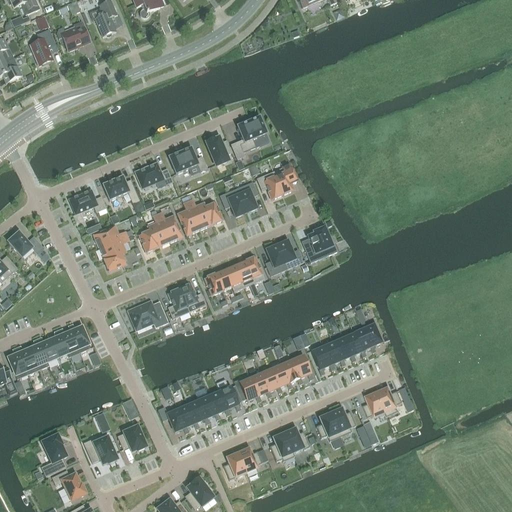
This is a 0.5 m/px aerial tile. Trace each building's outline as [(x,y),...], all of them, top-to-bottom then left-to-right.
[(9,0),(14,9),(20,6),(25,17),(40,12),(34,0),(9,0)] [(141,8),(142,12),(141,12),(140,13),(140,14),(139,15),(139,16),(139,17),(140,18),(140,19),(141,20),(142,21),(143,21),(145,21),(146,21),(147,20),(148,20),(148,19),(149,19),(149,18),(149,17),(149,16),(149,15),(149,14),(160,10),(156,1),(158,0),(138,0),(133,2),(136,10),(141,8)] [(327,0),(331,8),(337,5),(334,0),(299,0),(304,10),(324,0),(327,0)] [(59,5),(60,10),(70,7),(69,2),(59,5)] [(116,17),(110,3),(99,8),(103,17),(95,21),(102,40),(105,38),(107,39),(111,38),(111,36),(116,34),(110,20),(116,17)] [(37,15),(40,27),(50,25),(47,13),(37,15)] [(89,43),(81,24),(73,27),(73,29),(64,33),(63,32),(62,30),(57,31),(56,35),(57,40),(59,43),(62,42),(68,54),(77,50),(76,49),(89,43)] [(55,48),(49,32),(36,37),(39,43),(30,47),(39,69),(41,68),(42,69),(46,67),(46,66),(53,63),(48,51),(55,48)] [(0,66),(13,61),(4,41),(0,43),(0,66)] [(13,61),(0,66),(0,79),(6,77),(9,83),(21,78),(13,61)] [(231,147),(237,162),(244,159),(243,155),(257,149),(253,141),(265,136),(265,137),(266,136),(266,135),(265,134),(267,133),(264,126),(262,127),(260,120),(259,119),(258,120),(238,128),(237,129),(237,130),(238,130),(244,144),(239,146),(238,144),(231,147)] [(232,156),(227,144),(222,147),(219,141),(215,143),(214,142),(207,145),(217,169),(229,164),(226,158),(232,156)] [(191,152),(191,151),(190,151),(182,154),(181,155),(178,156),(177,157),(169,160),(168,160),(169,161),(176,177),(197,168),(200,174),(207,171),(202,159),(195,162),(191,152)] [(253,172),(270,164),(267,157),(250,165),(253,172)] [(135,174),(142,191),(163,182),(165,187),(172,185),(167,172),(161,174),(157,165),(135,174)] [(289,167),(273,174),(283,197),(294,193),(291,186),(296,184),(289,167)] [(273,174),(256,181),(261,193),(267,190),(271,202),(283,197),(273,174)] [(103,187),(103,188),(109,203),(128,195),(133,206),(140,203),(131,182),(125,185),(123,180),(123,179),(122,180),(115,183),(115,182),(114,183),(111,184),(110,185),(103,187)] [(245,213),(246,215),(256,211),(251,200),(257,197),(252,185),(236,192),(237,195),(245,213)] [(220,199),(225,211),(231,208),(235,219),(246,215),(245,213),(237,195),(236,192),(220,199)] [(91,193),(69,202),(75,217),(94,209),(96,214),(105,211),(101,199),(95,202),(91,193)] [(192,202),(188,204),(200,232),(212,227),(205,210),(203,206),(195,209),(192,202)] [(200,232),(188,204),(183,206),(186,213),(178,217),(187,238),(200,232)] [(222,223),(215,206),(205,210),(212,227),(222,223)] [(162,215),(157,217),(169,245),(182,240),(173,219),(165,222),(162,215)] [(148,229),(149,233),(157,250),(169,245),(157,217),(153,219),(156,226),(148,229)] [(93,238),(99,251),(127,239),(126,235),(118,239),(114,229),(93,238)] [(324,230),(314,235),(315,237),(308,239),(310,243),(309,244),(311,249),(305,252),(310,265),(318,262),(316,256),(326,251),(329,257),(337,254),(334,247),(332,248),(324,230)] [(146,255),(157,250),(149,233),(139,238),(146,255)] [(8,244),(24,262),(33,253),(36,256),(43,250),(33,240),(27,246),(18,236),(8,244)] [(127,239),(99,251),(104,263),(125,254),(122,248),(130,244),(127,239)] [(285,268),(287,271),(303,265),(298,253),(292,255),(287,244),(277,248),(278,250),(285,268)] [(278,250),(277,248),(266,253),(271,264),(265,266),(271,278),(287,271),(285,268),(278,250)] [(125,255),(125,254),(104,263),(109,274),(125,267),(121,257),(125,255)] [(7,280),(17,271),(6,259),(1,263),(0,262),(0,278),(3,276),(7,280)] [(255,259),(245,264),(254,286),(264,281),(255,259)] [(254,286),(245,264),(235,268),(244,290),(254,286)] [(244,290),(235,268),(225,272),(232,289),(234,294),(244,290)] [(232,289),(225,272),(215,277),(222,293),(232,289)] [(222,293),(215,277),(204,281),(209,292),(206,293),(208,298),(211,297),(212,298),(222,293)] [(179,292),(189,315),(205,308),(200,296),(195,298),(190,287),(179,292)] [(55,292),(50,293),(54,305),(59,304),(55,292)] [(67,304),(71,302),(68,292),(63,294),(67,304)] [(189,315),(179,292),(168,296),(173,308),(167,310),(172,322),(189,315)] [(150,304),(128,313),(136,333),(153,326),(155,330),(168,325),(159,304),(158,305),(158,306),(153,308),(153,307),(152,307),(150,304)] [(372,350),(370,350),(373,356),(375,355),(376,354),(374,349),(383,345),(373,324),(363,329),(372,350)] [(71,334),(80,355),(90,350),(82,329),(74,333),(72,327),(68,329),(71,334)] [(363,329),(352,333),(361,354),(360,355),(362,360),(366,358),(364,353),(370,350),(372,350),(363,329)] [(67,356),(69,360),(80,355),(71,334),(64,337),(62,331),(58,333),(68,356),(67,356)] [(50,343),(57,360),(59,360),(67,356),(68,356),(58,333),(54,334),(57,340),(51,342),(50,343)] [(351,359),(350,359),(352,364),(356,363),(353,358),(360,355),(361,354),(352,333),(342,337),(351,359)] [(341,363),(339,364),(342,369),(345,367),(343,362),(350,359),(351,359),(342,337),(331,342),(333,346),(341,363)] [(37,342),(47,365),(47,364),(56,361),(57,360),(50,343),(49,343),(43,346),(41,340),(37,342)] [(29,351),(38,373),(49,368),(47,364),(47,365),(37,342),(34,343),(36,349),(30,351),(29,351)] [(329,368),(330,368),(323,350),(322,346),(310,351),(312,355),(319,372),(318,372),(321,378),(323,377),(324,376),(322,371),(329,368)] [(330,368),(329,368),(331,373),(333,373),(335,372),(333,366),(339,364),(341,363),(333,346),(323,350),(330,368)] [(16,350),(28,377),(38,373),(29,351),(28,352),(22,354),(20,349),(16,350)] [(8,361),(17,382),(28,377),(16,350),(13,352),(15,358),(8,361)] [(299,381),(300,380),(307,377),(309,383),(311,382),(313,381),(311,376),(310,376),(301,355),(290,360),(299,381)] [(281,368),(289,385),(290,385),(297,382),(299,387),(301,386),(303,386),(300,380),(299,381),(290,360),(279,364),(281,368)] [(0,387),(7,384),(6,382),(10,380),(16,394),(9,397),(9,398),(17,394),(7,369),(1,371),(0,368),(0,387)] [(281,368),(271,372),(279,390),(280,389),(286,386),(289,392),(291,391),(292,390),(290,385),(289,385),(281,368)] [(268,394),(269,394),(276,391),(278,396),(280,395),(282,395),(280,389),(279,390),(271,372),(261,377),(268,394)] [(250,381),(251,381),(249,377),(238,382),(247,403),(255,400),(258,405),(259,404),(261,404),(259,398),(258,399),(250,381)] [(251,381),(250,381),(258,399),(259,398),(266,395),(268,401),(270,400),(272,399),(269,394),(268,394),(261,377),(251,381)] [(227,412),(228,411),(235,409),(237,414),(239,413),(241,412),(238,407),(229,386),(218,391),(227,412)] [(218,391),(207,395),(217,416),(218,416),(224,413),(227,418),(229,418),(230,417),(228,411),(227,412),(218,391)] [(377,396),(385,415),(385,416),(386,419),(398,414),(395,408),(402,405),(397,394),(390,397),(388,391),(377,396)] [(207,395),(197,400),(206,421),(207,420),(214,418),(216,423),(218,422),(220,421),(218,416),(217,416),(207,395)] [(374,420),(385,416),(385,415),(377,396),(366,401),(368,406),(363,409),(367,420),(373,418),(374,420)] [(196,425),(197,425),(204,422),(206,427),(210,426),(207,420),(206,421),(197,400),(187,404),(196,425)] [(131,401),(123,405),(130,422),(138,418),(131,401)] [(185,430),(187,429),(193,426),(196,432),(199,430),(197,425),(196,425),(187,404),(176,409),(185,430)] [(189,435),(187,429),(185,430),(176,409),(165,413),(175,435),(183,431),(185,436),(189,435)] [(330,416),(340,439),(352,434),(350,431),(356,428),(350,414),(344,417),(342,411),(330,416)] [(319,421),(322,426),(316,429),(321,440),(327,438),(329,444),(340,439),(330,416),(319,421)] [(137,453),(146,449),(137,429),(123,435),(124,436),(117,439),(123,451),(129,449),(132,454),(136,452),(137,453)] [(292,455),(293,455),(303,451),(303,452),(310,449),(303,434),(297,437),(295,431),(284,436),(292,455)] [(293,455),(292,455),(284,436),(273,441),(275,446),(270,449),(276,464),(282,462),(283,464),(294,459),(293,455)] [(41,470),(46,479),(66,470),(61,461),(66,459),(60,447),(61,447),(57,438),(42,445),(52,465),(41,470)] [(107,465),(117,461),(108,441),(94,447),(94,448),(88,451),(94,464),(100,461),(102,466),(107,464),(107,465)] [(237,456),(246,475),(257,471),(256,468),(262,466),(257,454),(251,457),(249,451),(237,456)] [(237,456),(226,461),(229,466),(223,469),(229,483),(246,475),(237,456)] [(69,479),(66,473),(52,480),(55,487),(62,484),(71,503),(85,496),(81,487),(80,488),(75,477),(69,479)] [(187,490),(190,495),(185,499),(194,511),(200,507),(201,509),(213,500),(207,492),(209,491),(204,485),(203,486),(198,480),(190,486),(191,487),(187,490)] [(185,511),(179,503),(173,508),(169,502),(164,506),(163,506),(163,507),(159,510),(159,509),(158,510),(159,510),(157,511),(185,511)]
